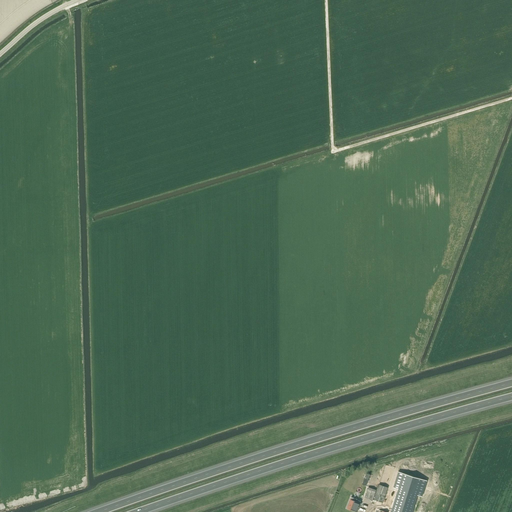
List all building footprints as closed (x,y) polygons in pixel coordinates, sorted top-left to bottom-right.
[(363,483),(367,484),(371,472),(367,471),(363,483)] [(393,487),(398,489),(391,511),(411,511),(417,495),(422,497),(427,481),(398,472),(393,487)] [(378,485),(373,500),(381,503),(386,488),(378,485)] [(376,490),(368,487),(365,497),(372,500),(376,490)] [(357,499),(351,497),(347,508),(356,511),(360,504),(361,505),(361,503),(356,501),(357,499)]
